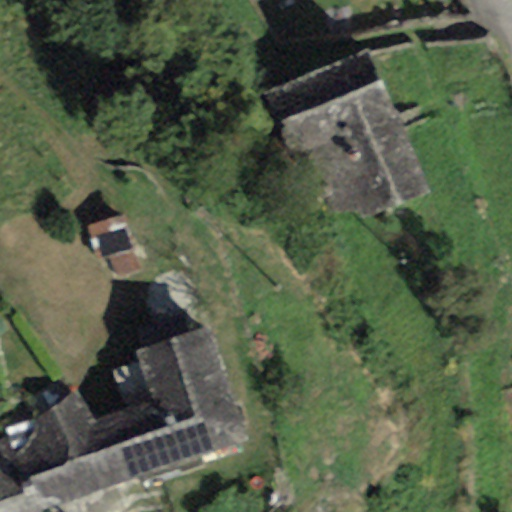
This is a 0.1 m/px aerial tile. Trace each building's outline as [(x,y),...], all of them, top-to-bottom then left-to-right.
[(427,192),(365,50),(258,96),(320,238),(427,192)] [(123,218),(89,228),(97,259),(111,256),(116,274),(137,268),(123,218)] [(98,422),(120,484),(244,441),(204,328),(137,351),(155,403),(98,422)] [(6,439),(30,511),(39,511),(120,484),(98,422),(78,390),(32,421),(4,429),(6,439)] [(30,511),(6,439),(0,440),(0,511),(30,511)]
